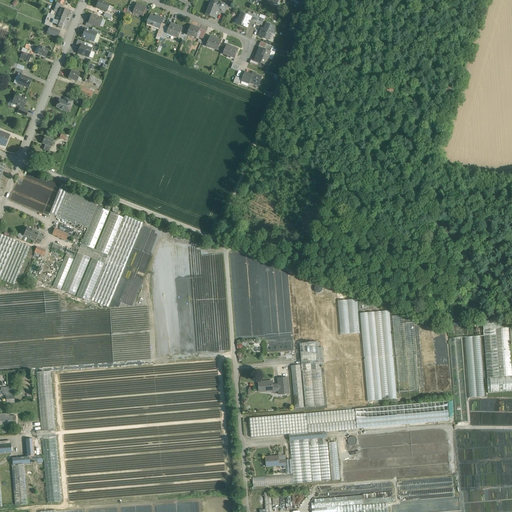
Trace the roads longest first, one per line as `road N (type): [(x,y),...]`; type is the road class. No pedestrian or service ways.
road 1 (unclassified): [(246,511),(224,247),(20,158)]
road 2 (residential): [(20,158),(83,0)]
road 3 (residential): [(154,1),(251,40),(245,57)]
